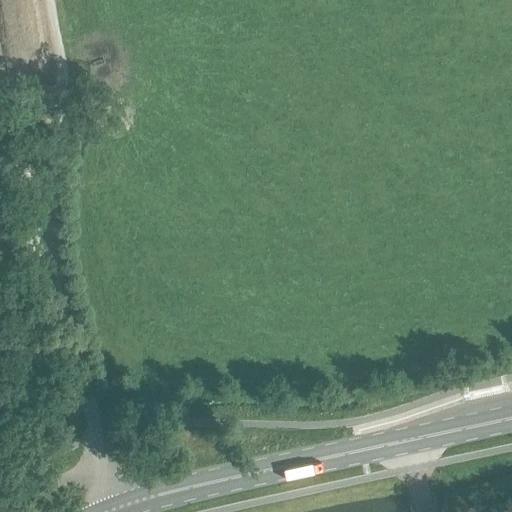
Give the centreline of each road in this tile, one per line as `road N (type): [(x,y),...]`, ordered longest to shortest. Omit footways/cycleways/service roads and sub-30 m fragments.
road 1 (unclassified): [(53,0),(63,77),(59,270),(100,472)]
road 2 (primary): [(109,511),(184,488),(511,418)]
